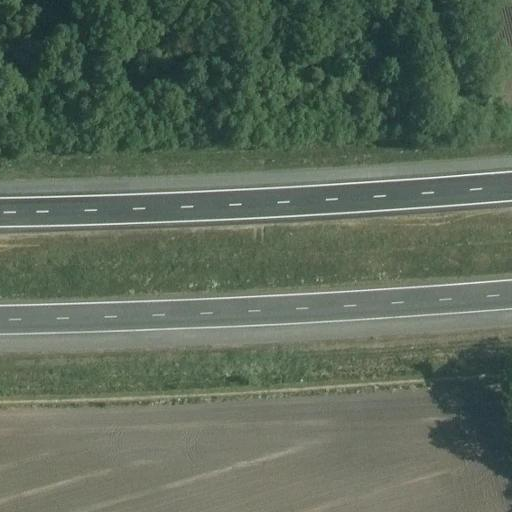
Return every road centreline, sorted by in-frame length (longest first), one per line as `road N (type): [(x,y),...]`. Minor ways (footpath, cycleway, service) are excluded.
road 1 (motorway): [(511,177),(0,199)]
road 2 (motorway): [(0,305),(511,285)]
